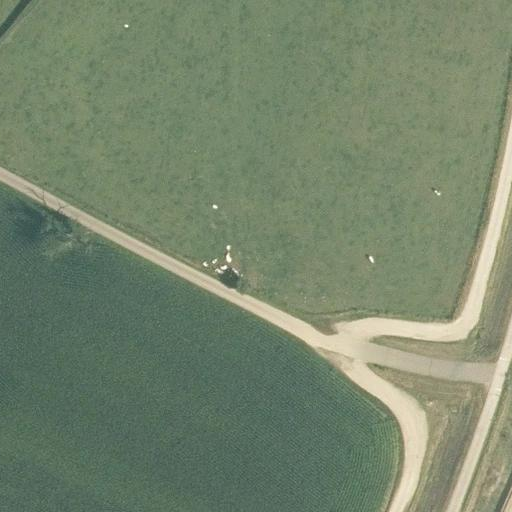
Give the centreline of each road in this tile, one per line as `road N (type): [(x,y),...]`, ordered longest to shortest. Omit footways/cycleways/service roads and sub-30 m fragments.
road 1 (unclassified): [(500,378),(331,346),(0,176)]
road 2 (track): [(331,346),(360,324),(467,329),(511,146)]
road 3 (track): [(331,346),(354,375),(417,410),(416,455),(394,511)]
